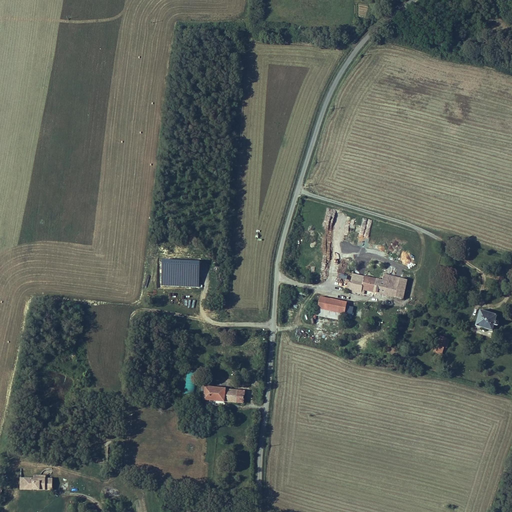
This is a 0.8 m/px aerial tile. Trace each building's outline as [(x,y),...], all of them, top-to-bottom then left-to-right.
[(354,266),(351,282),(348,282),(346,290),(361,294),(362,289),(403,299),(407,280),(381,273),(379,279),(363,275),(364,269),(354,266)] [(347,303),(320,297),(317,309),(345,314),(347,303)] [(317,309),(316,315),(343,320),(345,314),(317,309)] [(480,310),(476,326),(493,331),(494,325),(497,326),(498,325),(499,323),(499,322),(495,321),(497,315),(480,310)] [(439,344),(438,345),(444,347),(447,348),(449,339),(441,337),(439,344)] [(193,395),(198,372),(187,370),(183,393),(193,395)] [(224,401),(225,390),(225,389),(205,387),(204,399),(224,401)] [(236,402),(238,391),(225,390),(224,401),(236,402)] [(208,417),(209,412),(201,411),(201,416),(203,416),(203,419),(210,420),(211,417),(208,417)] [(19,491),(52,491),(52,477),(19,478),(19,491)]
